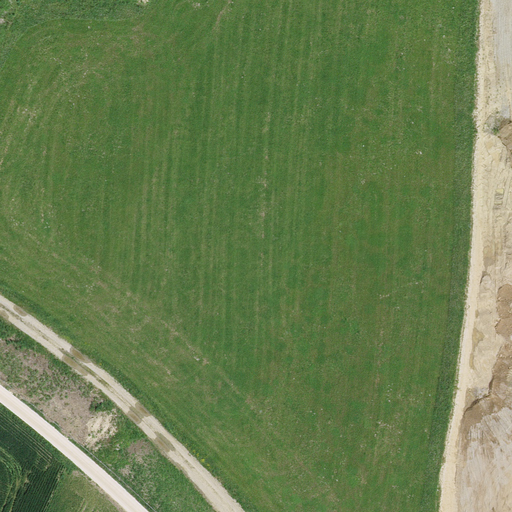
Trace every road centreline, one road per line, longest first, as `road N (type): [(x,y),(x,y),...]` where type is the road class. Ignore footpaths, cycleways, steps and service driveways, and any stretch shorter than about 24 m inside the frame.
road 1 (track): [(0,313),(122,396),(224,511)]
road 2 (track): [(0,391),(138,511)]
